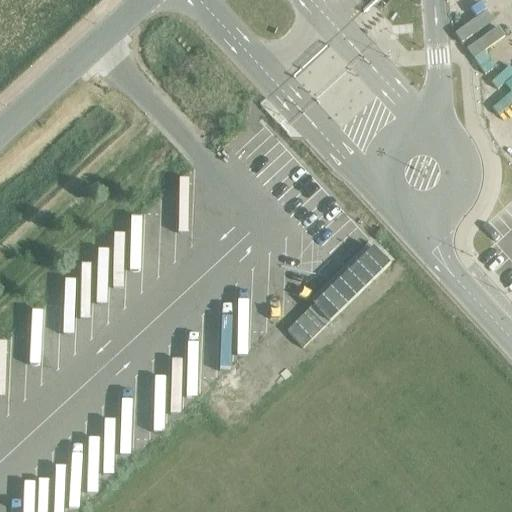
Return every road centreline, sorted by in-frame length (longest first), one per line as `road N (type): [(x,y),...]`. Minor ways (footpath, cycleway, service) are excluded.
road 1 (unknown): [(286,281),(330,279),(348,291),(492,511)]
road 2 (unknown): [(221,188),(0,392)]
road 3 (unknown): [(286,281),(278,316),(83,494)]
road 4 (unclassified): [(149,0),(0,132)]
